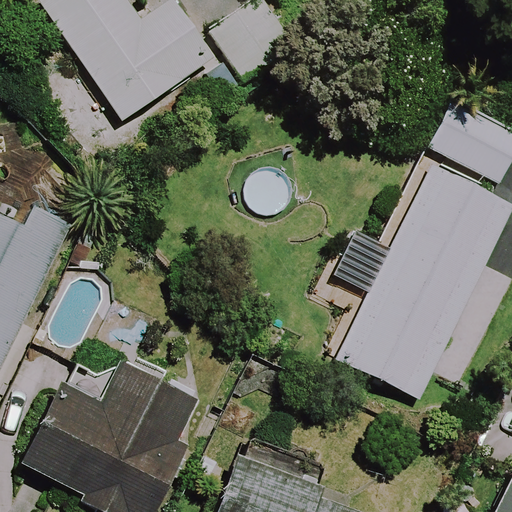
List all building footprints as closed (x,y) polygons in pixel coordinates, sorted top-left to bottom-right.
[(168,81),(204,58),(168,3),(135,25),(119,0),(26,0),(113,131),(175,90),(168,81)] [(289,53),(253,1),(204,35),(239,87),(289,53)] [(374,386),(418,405),(420,401),(428,382),(498,217),(506,199),(493,193),(511,148),(511,139),(444,111),(421,163),(333,368),(374,386)] [(9,228),(0,223),(0,367),(61,230),(17,211),(9,228)] [(156,511),(183,455),(170,449),(191,403),(111,365),(90,411),(46,390),(8,469),(70,498),(67,507),(78,511),(156,511)] [(217,498),(211,511),(335,511),(307,501),(312,488),(248,463),(232,504),(217,498)] [(511,511),(511,472),(492,511),(511,511)]
